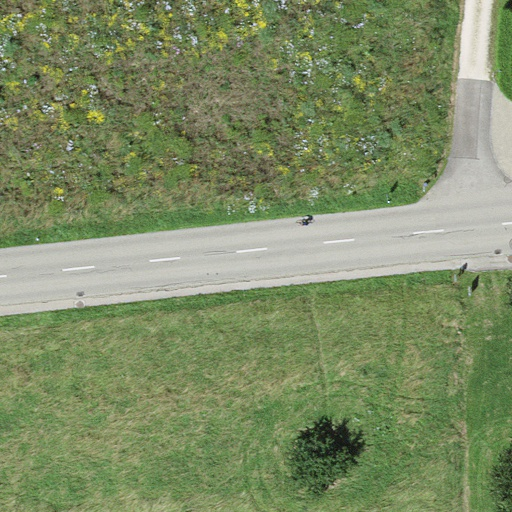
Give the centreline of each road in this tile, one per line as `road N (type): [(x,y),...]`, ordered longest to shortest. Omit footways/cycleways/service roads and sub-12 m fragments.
road 1 (tertiary): [(0,278),(511,224)]
road 2 (track): [(470,228),(480,0)]
